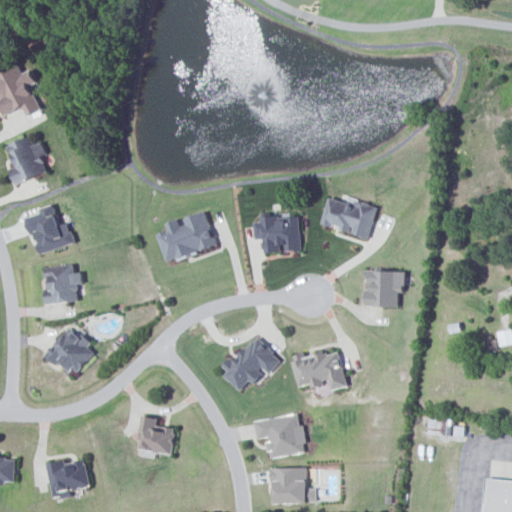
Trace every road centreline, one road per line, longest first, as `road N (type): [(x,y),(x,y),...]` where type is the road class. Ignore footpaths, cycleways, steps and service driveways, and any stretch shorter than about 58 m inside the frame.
road 1 (residential): [(314,295),(204,311),(106,394),(73,409),(0,412)]
road 2 (residential): [(244,511),(222,427),(160,344)]
road 3 (residential): [(10,413),(12,301),(0,248)]
